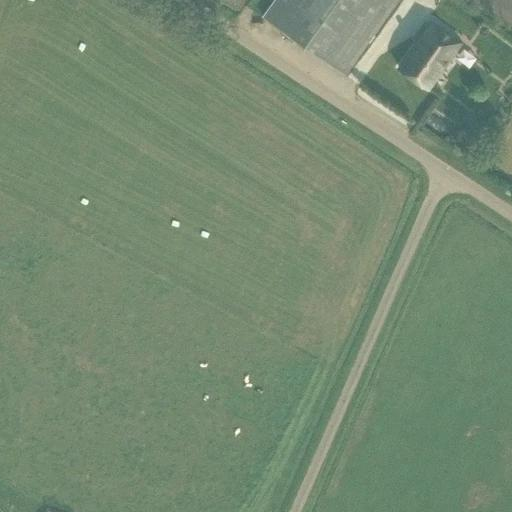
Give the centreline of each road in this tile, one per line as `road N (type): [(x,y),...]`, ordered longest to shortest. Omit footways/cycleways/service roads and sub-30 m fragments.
road 1 (unclassified): [(295,511),(444,170)]
road 2 (unclassified): [(182,0),(444,170)]
